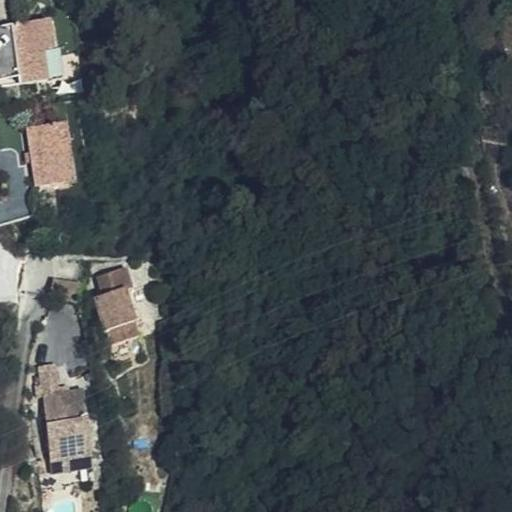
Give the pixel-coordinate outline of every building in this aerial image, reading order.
[(54,15),(15,21),(22,73),(23,80),(62,74),(54,15)] [(15,21),(0,22),(0,76),(22,73),(15,21)] [(68,124),(28,130),(38,190),(69,185),(64,155),(73,153),(68,124)] [(73,153),(64,155),(69,185),(77,183),(73,153)] [(53,294),(80,301),(84,284),(57,276),(53,294)] [(137,366),(137,318),(144,318),(144,293),(114,294),(114,314),(107,314),(107,366),(137,366)] [(52,371),(50,467),(87,467),(89,403),(68,403),(68,372),(52,371)] [(87,467),(50,467),(49,481),(87,481),(87,467)]
